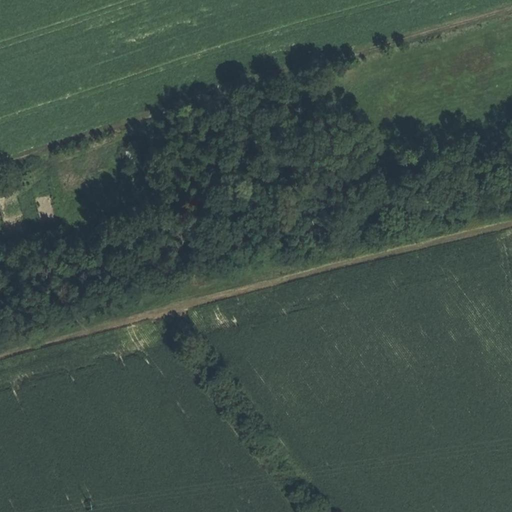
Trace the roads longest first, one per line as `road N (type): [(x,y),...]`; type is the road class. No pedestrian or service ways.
road 1 (track): [(0,164),(511,8)]
road 2 (track): [(0,356),(511,225)]
